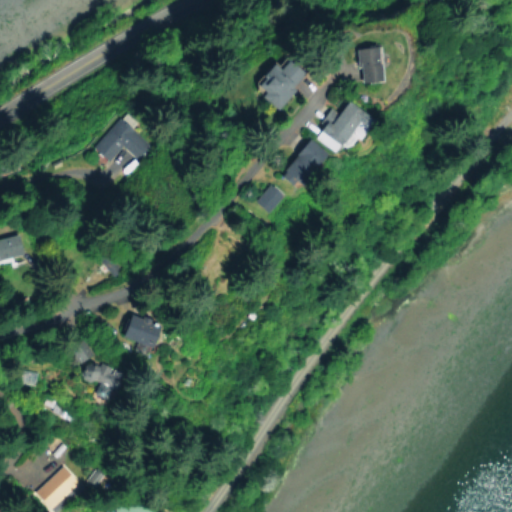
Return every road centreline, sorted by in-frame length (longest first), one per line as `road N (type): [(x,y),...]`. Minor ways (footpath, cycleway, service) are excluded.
road 1 (residential): [(492,137),(370,277),(205,511)]
road 2 (residential): [(0,328),(47,319),(143,279),(271,148),(325,77)]
road 3 (tertiary): [(167,0),(0,107)]
